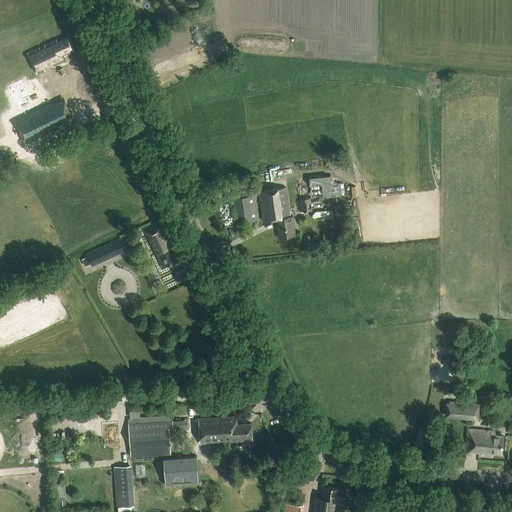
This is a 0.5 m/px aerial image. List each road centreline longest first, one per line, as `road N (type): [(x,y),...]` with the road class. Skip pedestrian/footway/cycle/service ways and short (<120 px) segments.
road 1 (unclassified): [(511,479),(358,458),(328,446),(284,407),(89,0)]
road 2 (track): [(120,414),(122,456),(114,464),(0,474)]
road 3 (track): [(275,393),(120,402)]
road 4 (track): [(120,402),(0,409)]
